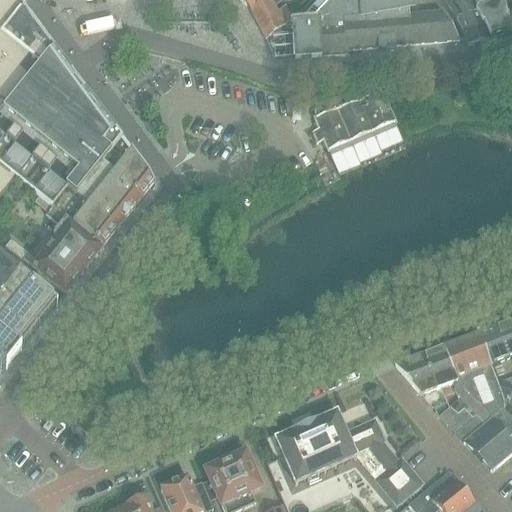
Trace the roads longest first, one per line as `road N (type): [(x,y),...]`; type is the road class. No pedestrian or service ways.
road 1 (residential): [(2,411),(172,188),(67,45)]
road 2 (residential): [(511,49),(418,66),(264,74),(93,29),(67,45)]
road 3 (residential): [(27,511),(374,353)]
road 4 (residential): [(490,511),(374,353)]
road 5 (residential): [(374,353),(511,298)]
